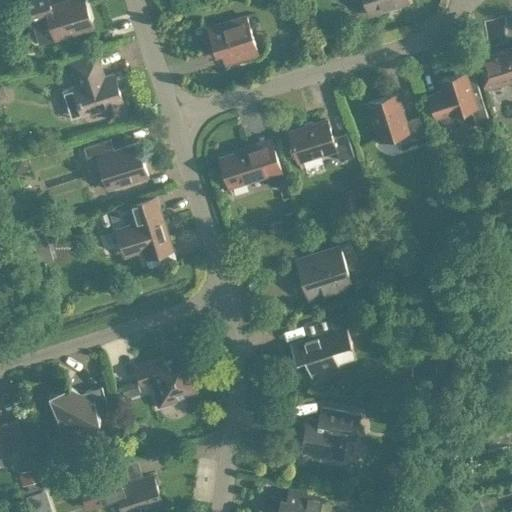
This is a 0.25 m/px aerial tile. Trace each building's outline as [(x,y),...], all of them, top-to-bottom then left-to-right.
[(44,18),(49,21),(54,36),(93,25),(84,0),(63,0),(50,4),(48,0),(22,0),(30,22),(44,18)] [(365,0),(369,11),(383,7),(385,8),(393,6),(395,3),(404,0),(365,0)] [(245,14),(207,25),(212,39),(202,42),(206,54),(221,50),(225,61),(257,51),(245,14)] [(511,46),(477,57),(487,86),(511,78),(511,46)] [(121,104),(125,102),(115,68),(103,72),(96,50),(67,59),(74,81),(69,83),(70,85),(61,88),(67,107),(76,104),(80,117),(108,108),(111,116),(123,112),(121,104)] [(464,70),(440,77),(442,84),(428,89),(436,114),(451,109),(452,112),(471,106),(476,119),(488,115),(474,72),(465,74),(464,70)] [(400,146),(426,137),(418,115),(405,119),(396,91),(367,100),(379,139),(396,133),(400,146)] [(326,118),(288,130),(292,143),(290,144),(289,146),(291,154),(293,155),(296,154),(297,159),(335,147),(339,158),(353,154),(345,131),(332,135),(326,118)] [(107,187),(147,174),(136,140),(112,148),(109,137),(82,145),(86,158),(97,154),(107,187)] [(271,139),(219,156),(223,170),(221,170),(220,172),(222,180),(224,181),(227,180),(228,185),(266,173),(270,184),(284,180),(271,139)] [(361,185),(347,189),(351,204),(366,199),(361,185)] [(144,255),(172,247),(167,232),(166,232),(162,220),(163,220),(154,192),(127,200),(134,223),(121,228),(128,250),(141,246),(144,255)] [(338,243),(296,256),(300,269),(291,272),(295,284),(304,281),(308,294),(350,281),(338,243)] [(371,266),(386,267),(388,249),(372,248),(371,266)] [(351,309),(329,316),(332,328),(289,342),(295,358),(304,356),(309,371),(338,362),(333,347),(351,341),(346,324),(355,321),(351,309)] [(173,397),(198,389),(186,351),(137,367),(141,380),(152,376),(156,387),(152,389),(157,406),(175,400),(173,397)] [(70,385),(48,392),(60,431),(99,419),(97,411),(108,408),(101,384),(80,391),(70,385)] [(353,437),(358,412),(321,405),(319,419),(307,416),(301,448),(340,455),(344,435),(353,437)] [(0,450),(1,450),(2,452),(25,445),(16,417),(0,422),(0,450)] [(506,443),(496,446),(499,455),(508,453),(506,443)] [(499,455),(496,446),(476,450),(479,460),(499,455)] [(152,472),(121,482),(117,468),(79,481),(87,506),(114,497),(119,500),(123,511),(129,511),(162,502),(152,472)] [(276,511),(317,511),(321,493),(288,486),(286,498),(270,495),(268,507),(278,509),(276,511)] [(474,511),(483,509),(479,496),(457,504),(459,511),(474,511)]
